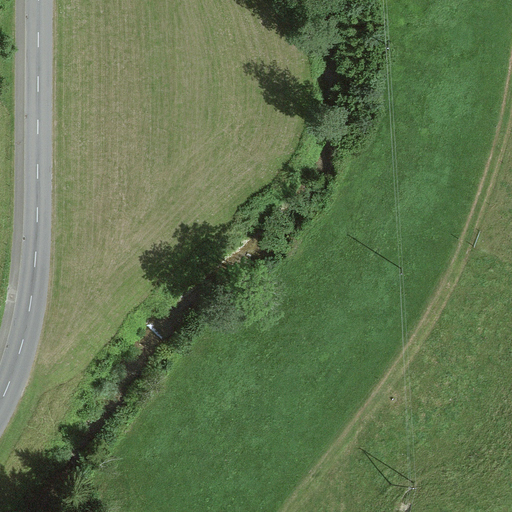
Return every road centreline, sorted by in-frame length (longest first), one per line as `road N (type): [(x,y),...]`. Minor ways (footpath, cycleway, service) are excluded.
road 1 (track): [(511,88),(479,202),(431,313),(288,511)]
road 2 (tertiary): [(0,406),(26,328),(37,246),(38,0)]
